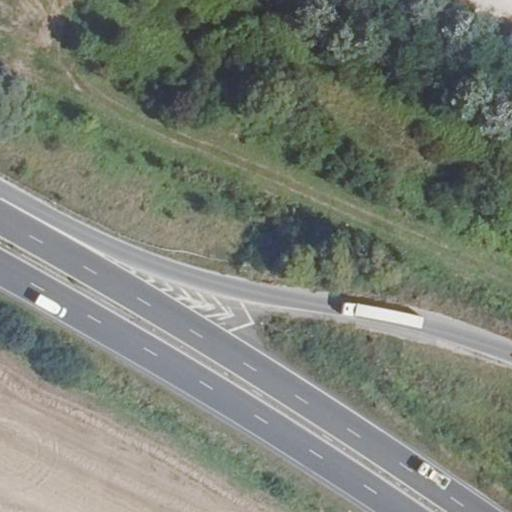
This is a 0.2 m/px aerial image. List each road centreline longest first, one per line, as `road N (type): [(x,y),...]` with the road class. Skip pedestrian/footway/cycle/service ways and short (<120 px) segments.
road 1 (trunk): [(464,511),(0,220)]
road 2 (track): [(27,55),(432,250),(511,279)]
road 3 (trunk): [(511,358),(389,317),(242,295),(163,273),(88,238),(0,216)]
road 4 (trunk): [(0,272),(393,511)]
